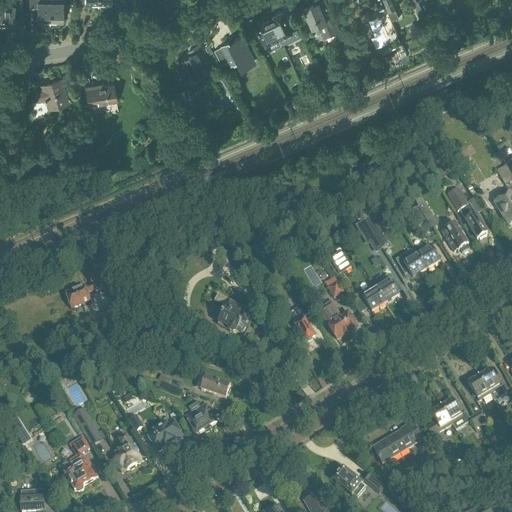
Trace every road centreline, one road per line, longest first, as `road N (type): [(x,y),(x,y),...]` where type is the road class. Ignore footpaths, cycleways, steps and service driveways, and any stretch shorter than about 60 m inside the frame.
road 1 (tertiary): [(148,511),(511,291)]
road 2 (residential): [(201,0),(66,53),(0,57)]
